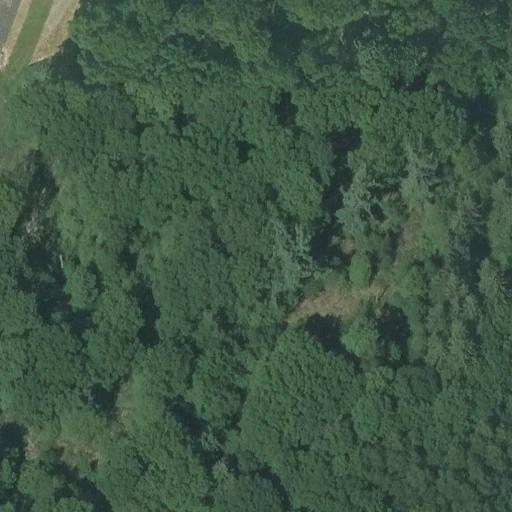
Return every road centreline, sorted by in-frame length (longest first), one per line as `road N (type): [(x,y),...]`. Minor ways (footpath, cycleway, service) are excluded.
road 1 (track): [(151,0),(117,77),(62,147),(25,230),(14,284),(33,389)]
road 2 (track): [(16,511),(13,465),(33,389)]
